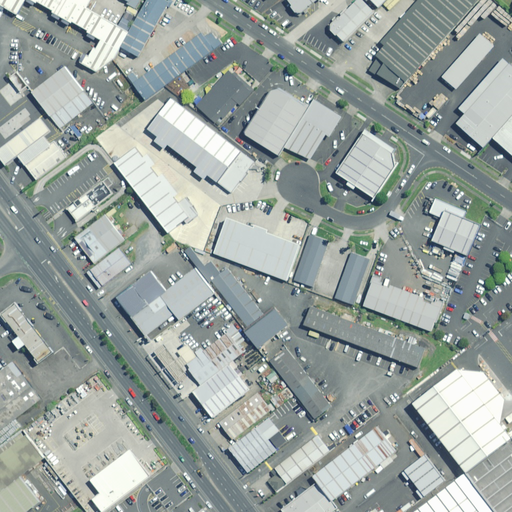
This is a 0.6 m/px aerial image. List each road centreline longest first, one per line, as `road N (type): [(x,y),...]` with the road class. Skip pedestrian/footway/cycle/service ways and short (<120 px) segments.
road 1 (secondary): [(0,184),(249,511)]
road 2 (secondary): [(225,511),(0,218)]
road 3 (residential): [(430,144),(213,0)]
road 4 (residential): [(430,144),(385,212),(367,222),(348,222),(315,203),(296,177)]
